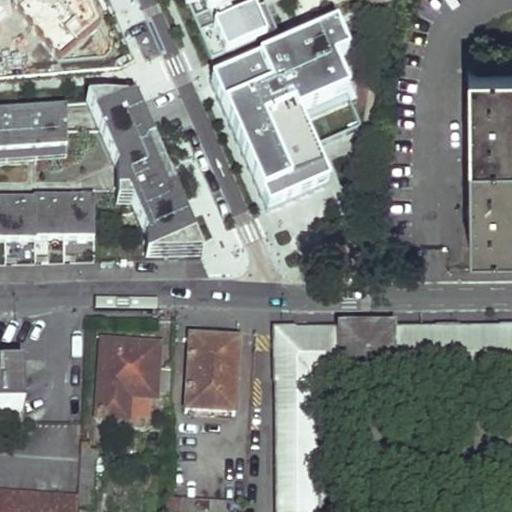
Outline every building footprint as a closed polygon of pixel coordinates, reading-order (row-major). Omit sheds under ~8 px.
[(184,0),(212,63),(277,35),(265,7),(234,20),(229,7),(244,0),(184,0)] [(306,0),(311,15),(356,0),(306,0)] [(266,215),(328,188),(312,152),(360,130),(332,65),(345,59),(333,32),(210,85),(266,215)] [(470,249),(511,249),(511,67),(469,67),(470,249)] [(101,102),(85,103),(97,132),(146,131),(134,104),(101,102)] [(0,157),(0,166),(35,164),(65,162),(65,153),(64,105),(36,108),(36,132),(36,155),(0,157)] [(0,157),(36,155),(36,132),(36,108),(0,109),(0,157)] [(156,155),(146,131),(97,132),(112,165),(128,158),(132,166),(156,155)] [(116,174),(116,207),(131,208),(125,195),(152,184),(152,186),(148,188),(151,194),(153,193),(157,201),(164,198),(168,206),(177,203),(166,177),(156,155),(132,166),(128,158),(112,165),(116,174)] [(145,241),(145,260),(201,259),(177,203),(168,206),(164,198),(157,201),(153,193),(151,194),(148,188),(152,186),(152,184),(125,195),(131,208),(133,212),(145,241)] [(94,199),(63,200),(62,240),(94,241),(93,214),(94,199)] [(63,200),(33,200),(33,201),(32,240),(62,240),(63,200)] [(33,201),(4,201),(4,243),(32,243),(32,240),(33,201)] [(295,333),(274,334),(277,511),(311,511),(310,385),(340,385),(340,387),(393,386),(393,384),(511,383),(511,331),(502,332),(502,333),(458,334),(458,332),(439,333),(440,334),(394,334),(394,332),(368,332),(340,332),(340,335),(295,335),(295,333)] [(237,342),(188,339),(183,414),(233,417),(237,342)] [(121,352),(103,351),(102,373),(109,374),(109,381),(101,380),(98,422),(129,424),(130,400),(155,401),(156,395),(169,396),(171,369),(157,369),(159,348),(121,345),(121,352)] [(23,369),(0,369),(0,412),(23,412),(23,369)] [(89,450),(81,449),(79,493),(94,495),(96,457),(89,456),(89,450)] [(77,511),(78,496),(0,490),(0,511),(77,511)] [(224,511),(224,503),(181,501),(179,511),(224,511)]
